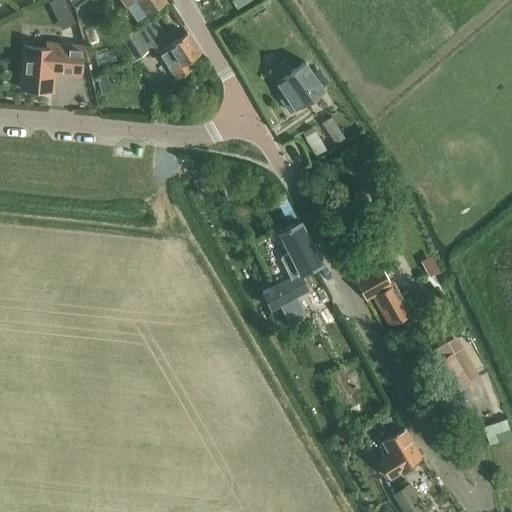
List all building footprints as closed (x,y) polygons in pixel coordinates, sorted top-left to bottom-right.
[(121,0),(126,6),(133,0),(137,0),(146,13),(164,0),(121,0)] [(156,19),(135,32),(145,48),(151,45),(156,53),(158,52),(176,79),(192,69),(186,61),(200,53),(200,52),(187,32),(170,43),(165,35),(166,35),(156,19)] [(136,57),(147,51),(145,48),(135,32),(133,30),(123,37),(136,57)] [(55,67),(64,67),(63,73),(80,75),(82,46),(46,42),(45,48),(24,46),(20,88),(52,91),(55,67)] [(289,112),(309,98),(323,88),(304,61),(290,71),(283,61),(269,71),(285,95),(280,99),(289,112)] [(106,78),(97,80),(101,94),(110,91),(106,78)] [(335,143),(344,138),(330,117),(321,122),(335,143)] [(325,149),(314,131),(312,127),(303,133),(305,137),(316,154),(325,149)] [(233,208),(225,212),(231,221),(238,217),(233,208)] [(291,279),(322,263),(299,221),(280,231),(290,252),(280,257),(291,279)] [(355,281),(365,299),(372,296),(388,325),(401,318),(406,326),(415,321),(393,282),(390,284),(380,265),(355,281)] [(272,287),(262,293),(270,309),(276,306),(279,304),(288,322),(305,314),(296,296),(309,289),(301,274),(291,279),(290,278),(287,280),(272,287)] [(439,290),(425,298),(437,319),(451,311),(439,290)] [(447,394),(468,382),(453,353),(431,365),(447,394)] [(355,407),(358,411),(363,420),(377,412),(369,399),(355,407)] [(377,461),(388,479),(400,472),(401,475),(415,467),(412,463),(422,457),(404,426),(381,440),(390,454),(377,461)] [(402,511),(426,511),(425,509),(410,484),(393,495),(402,511)]
